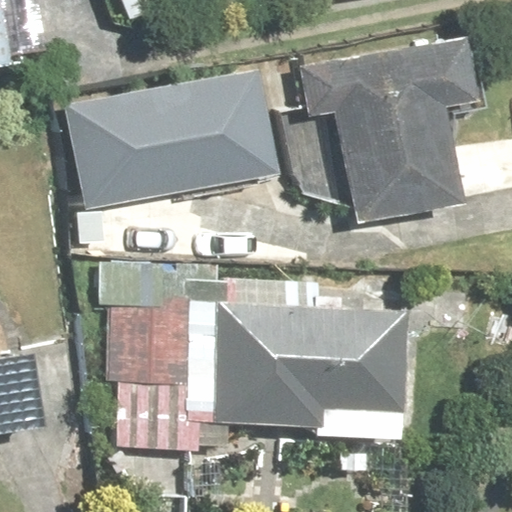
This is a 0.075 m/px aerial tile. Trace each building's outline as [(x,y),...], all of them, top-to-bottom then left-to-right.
[(0,0),(0,50),(49,42),(42,0),(0,0)] [(167,0),(110,0),(117,19),(167,0)] [(303,109),(334,103),(338,195),(458,190),(453,78),(474,74),(462,16),(291,51),(303,109)] [(60,87),(81,195),(265,159),(244,52),(60,87)] [(420,290),(106,277),(99,440),(229,445),(230,416),(415,424),(420,290)]
